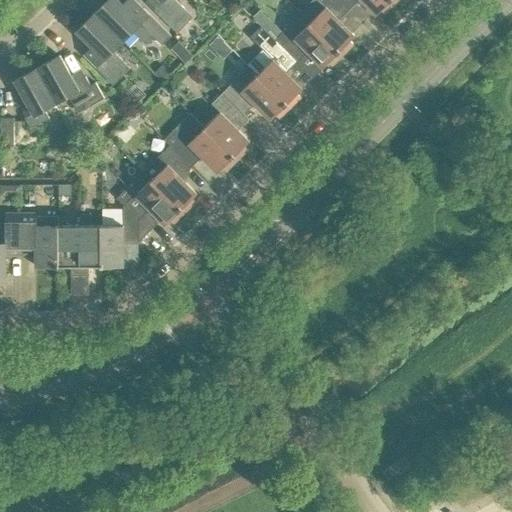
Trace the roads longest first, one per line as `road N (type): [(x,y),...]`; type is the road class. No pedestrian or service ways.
road 1 (residential): [(447,0),(141,296),(64,327),(0,328)]
road 2 (tertiary): [(505,0),(208,294)]
road 3 (unclassified): [(208,294),(375,511)]
road 4 (tertiary): [(208,294),(130,351),(0,398)]
